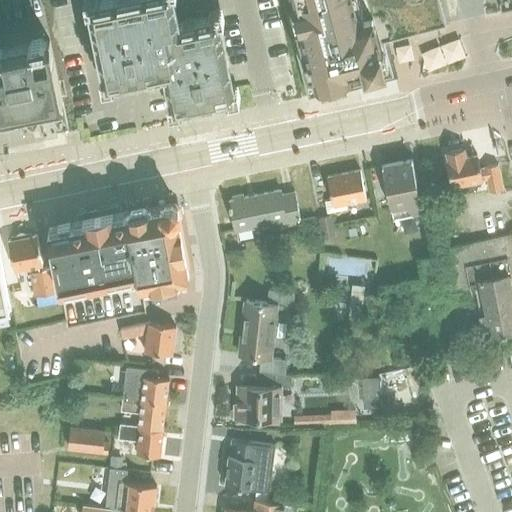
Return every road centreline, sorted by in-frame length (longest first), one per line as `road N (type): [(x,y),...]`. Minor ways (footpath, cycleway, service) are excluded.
road 1 (residential): [(193,157),(211,281),(184,511)]
road 2 (tertiary): [(193,157),(508,80)]
road 3 (tertiary): [(0,196),(193,157)]
